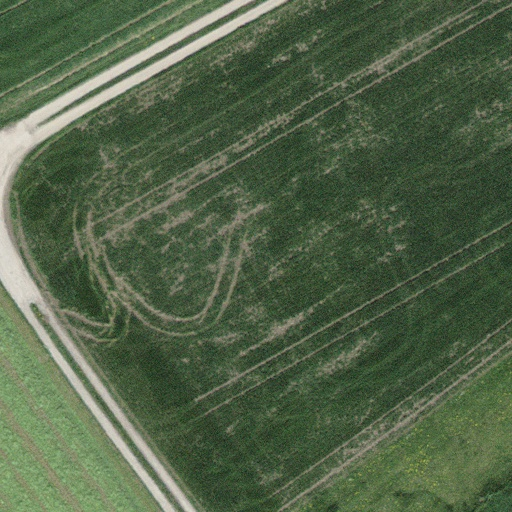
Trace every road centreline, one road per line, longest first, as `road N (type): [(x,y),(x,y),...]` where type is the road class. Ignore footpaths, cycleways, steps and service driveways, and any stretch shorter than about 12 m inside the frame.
road 1 (track): [(283,0),(0,158)]
road 2 (track): [(178,511),(26,313)]
